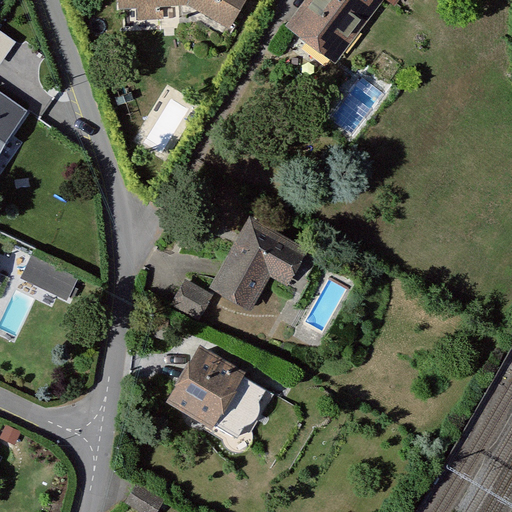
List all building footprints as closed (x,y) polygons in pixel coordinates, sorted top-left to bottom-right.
[(231,31),(249,0),(122,0),(123,8),(187,4),(231,31)] [(309,0),(287,30),(337,66),(384,0),(392,0),(398,4),(401,0),(309,0)] [(0,58),(16,35),(0,24),(0,58)] [(0,148),(28,107),(0,87),(0,148)] [(287,284),(306,249),(246,215),(208,283),(250,306),(268,274),(287,284)] [(33,258),(27,273),(61,287),(67,273),(33,258)] [(212,296),(185,281),(171,306),(198,321),(212,296)] [(225,428),(256,369),(197,337),(165,396),(225,428)]
